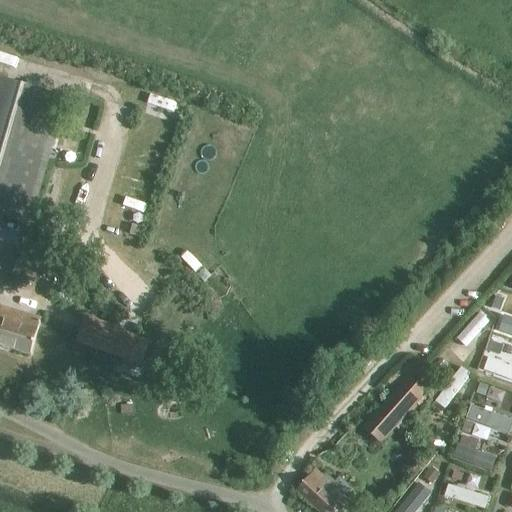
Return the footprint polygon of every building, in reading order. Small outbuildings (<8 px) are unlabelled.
[(0,218),(27,226),(65,98),(0,79),(0,218)] [(12,275),(43,286),(54,255),(40,251),(37,258),(20,252),(12,275)] [(0,307),(0,347),(30,356),(40,322),(9,313),(10,311),(0,307)] [(83,313),(74,342),(141,366),(151,337),(83,313)] [(511,324),(506,323),(502,334),(511,338),(511,324)] [(451,349),(459,356),(478,333),(469,325),(451,349)] [(511,382),(511,367),(487,359),(482,372),(511,382)] [(444,411),(469,376),(460,368),(434,403),(444,411)] [(381,444),(424,396),(405,380),(362,428),(381,444)] [(508,435),(511,423),(511,422),(469,406),(465,420),(508,435)] [(490,473),(495,459),(456,445),(451,459),(490,473)] [(340,480),(336,484),(326,475),(323,478),(315,471),(296,492),(317,511),(339,511),(349,502),(344,497),(350,490),(340,480)] [(412,511),(431,488),(420,481),(396,511),(412,511)] [(447,486),(443,498),(484,510),(487,499),(447,486)]
